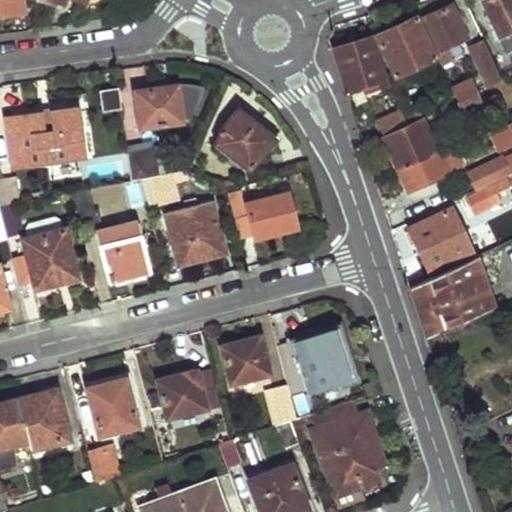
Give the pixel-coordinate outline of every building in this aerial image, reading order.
[(511,0),(491,0),(484,3),(510,56),(511,54),(511,0)] [(448,47),(466,39),(451,6),(423,19),(438,52),(436,54),(442,67),(453,62),(448,47)] [(396,77),(435,60),(416,20),(377,37),(396,77)] [(369,91),(387,85),(373,38),(332,50),(345,92),(367,85),(369,91)] [(501,81),(482,39),(465,47),(482,82),(483,81),(482,83),(484,88),(501,81)] [(458,103),(477,95),(471,81),(452,90),(458,103)] [(182,118),(177,82),(135,90),(140,127),(182,118)] [(122,108),(119,88),(99,91),(102,111),(122,108)] [(448,125),(484,110),(477,95),(458,103),(441,110),(448,125)] [(85,155),(78,104),(3,114),(11,166),(85,155)] [(273,136),(236,106),(220,125),(214,143),(232,159),(234,157),(247,168),(273,136)] [(409,126),(422,119),(418,109),(405,115),(409,126)] [(387,135),(409,126),(405,115),(383,125),(387,135)] [(400,173),(440,155),(422,119),(409,126),(387,135),(383,137),(400,173)] [(511,121),(496,129),(505,150),(511,146),(511,121)] [(174,169),(169,142),(129,149),(133,177),(141,176),(166,171),(174,169)] [(409,193),(463,168),(453,149),(440,155),(400,173),(409,193)] [(123,158),(88,161),(90,179),(125,176),(123,158)] [(497,182),(511,175),(504,158),(469,175),(477,191),(497,182)] [(148,205),(165,200),(158,179),(168,177),(166,171),(141,176),(148,205)] [(18,199),(14,174),(0,176),(0,202),(16,200),(18,199)] [(243,203),(238,183),(225,186),(232,214),(245,211),(243,203)] [(96,215),(89,186),(69,189),(76,220),(96,215)] [(295,225),(286,192),(245,203),(247,210),(248,215),(254,237),(295,225)] [(474,211),(490,205),(484,192),(469,200),(474,211)] [(222,251),(210,199),(165,211),(178,262),(222,251)] [(0,210),(6,233),(23,229),(16,200),(0,202),(0,210)] [(431,274),(473,254),(452,209),(410,229),(411,233),(408,236),(413,247),(417,245),(431,274)] [(24,228),(26,235),(23,236),(34,285),(75,275),(63,226),(61,227),(59,218),(54,215),(27,221),(24,228)] [(239,241),(254,237),(248,215),(234,219),(239,241)] [(145,265),(135,221),(95,232),(106,280),(124,276),(122,270),(145,265)] [(148,270),(145,265),(122,270),(124,276),(148,270)] [(411,289),(428,341),(476,319),(459,267),(411,289)] [(350,381),(335,327),(276,345),(288,388),(289,393),(301,390),(303,394),(350,381)] [(267,373),(258,336),(219,347),(229,383),(267,373)] [(197,375),(195,370),(157,381),(168,420),(219,405),(210,371),(197,375)] [(136,427),(124,379),(84,390),(97,438),(136,427)] [(276,428),(297,422),(289,393),(288,388),(266,395),(276,428)] [(69,439),(56,390),(17,400),(27,440),(29,449),(69,439)] [(8,445),(27,440),(17,400),(0,404),(0,471),(15,468),(8,445)] [(369,417),(361,420),(356,404),(318,416),(323,432),(321,433),(326,450),(322,451),(337,496),(357,489),(359,493),(385,484),(379,465),(383,463),(369,417)] [(285,454),(301,449),(292,424),(276,429),(285,454)] [(178,460),(170,432),(156,437),(163,464),(178,460)] [(219,447),(230,474),(242,468),(233,442),(229,444),(219,447)] [(116,478),(108,448),(87,454),(95,485),(112,480),(116,478)] [(309,511),(293,469),(250,484),(260,511),(309,511)] [(8,511),(42,501),(39,490),(4,500),(0,484),(0,511),(8,511)] [(142,511),(225,511),(216,484),(142,510),(142,511)]
